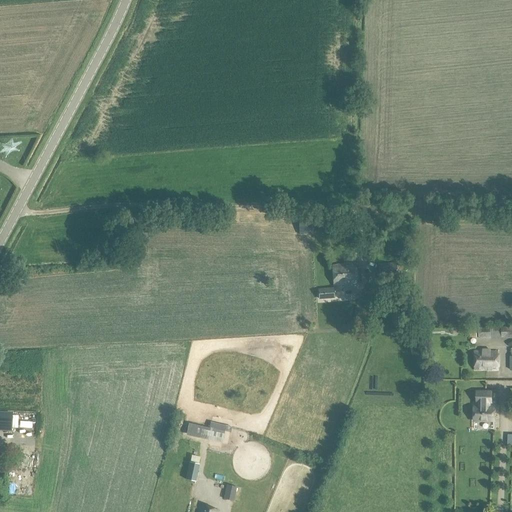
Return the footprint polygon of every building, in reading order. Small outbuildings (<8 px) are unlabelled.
[(360,270),(356,270),(355,263),(333,265),(335,284),(357,282),(357,283),(362,283),(360,270)] [(398,277),(397,266),(396,263),(377,264),(379,280),(398,278),(398,277)] [(318,289),(319,299),(334,298),(333,288),(318,289)] [(511,326),(501,327),(501,338),(511,337),(511,326)] [(491,338),(490,327),(478,328),(479,338),(491,338)] [(474,369),(497,369),(497,352),(475,351),(474,369)] [(477,403),(474,403),(474,422),(495,422),(495,406),(491,406),(491,402),(494,402),(494,395),(477,394),(477,403)] [(0,411),(0,430),(12,431),(13,412),(0,411)] [(29,427),(41,427),(41,413),(29,413),(29,427)] [(190,423),(188,435),(222,442),(224,431),(190,423)] [(167,450),(176,452),(180,436),(171,434),(167,450)] [(173,466),(177,458),(170,455),(167,464),(173,466)] [(190,467),(185,483),(194,486),(199,470),(190,467)] [(234,501),(235,495),(237,487),(227,484),(223,498),(234,501)] [(197,511),(217,511),(219,510),(201,503),(197,511)]
